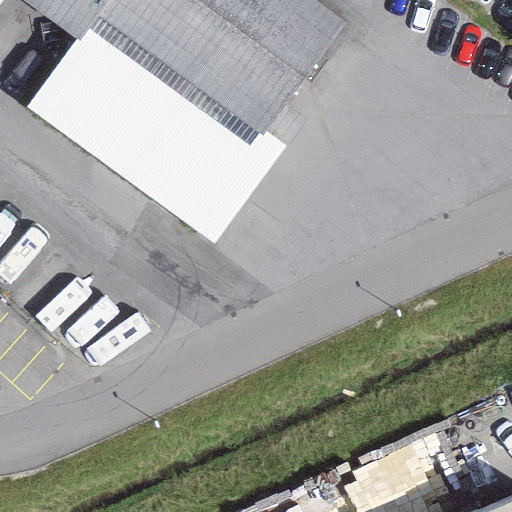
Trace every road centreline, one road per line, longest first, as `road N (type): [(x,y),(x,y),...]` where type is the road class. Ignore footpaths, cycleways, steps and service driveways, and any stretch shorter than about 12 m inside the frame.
road 1 (residential): [(511,224),(74,424),(0,445)]
road 2 (unknown): [(511,208),(341,40)]
